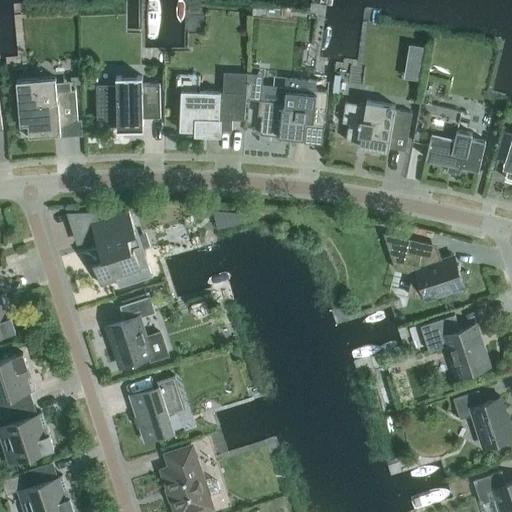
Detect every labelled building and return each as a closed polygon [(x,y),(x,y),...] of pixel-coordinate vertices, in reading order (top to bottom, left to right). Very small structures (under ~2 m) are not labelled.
[(407,60),(423,63),(426,46),(410,43),(407,60)] [(245,119),(248,72),(246,72),(246,76),(224,75),(223,91),(181,89),(180,129),(206,130),(206,127),(218,128),(217,134),(219,134),(219,128),(232,129),(233,119),(245,119)] [(117,129),(143,129),(143,117),(161,116),(160,82),(143,83),(143,75),(116,76),(116,83),(96,84),(97,125),(117,125),(117,129)] [(29,135),(61,132),(60,120),(78,118),(75,89),(57,90),(55,76),(17,79),(21,121),(18,121),(19,124),(28,123),(29,135)] [(328,90),(284,86),(282,101),(260,99),(258,115),(262,115),(260,133),(303,138),(305,120),(325,121),(328,90)] [(395,109),(396,105),(367,100),(366,104),(346,100),(342,121),(349,122),(346,139),(360,141),(359,145),(388,150),(389,146),(406,149),(413,111),(395,109)] [(472,133),(459,130),(464,110),(422,101),(413,140),(429,144),(426,157),(450,163),(449,166),(460,169),(460,166),(479,170),(486,140),(472,137),(472,133)] [(98,245),(83,249),(87,263),(93,261),(100,284),(121,277),(123,283),(118,285),(119,286),(153,275),(144,248),(135,251),(134,247),(132,247),(128,236),(137,233),(129,210),(91,222),(98,245)] [(242,211),(231,211),(235,222),(245,220),(242,211)] [(431,243),(383,231),(395,268),(414,273),(409,294),(426,299),(449,291),(463,294),(468,271),(459,269),(454,254),(437,260),(431,243)] [(0,334),(16,330),(4,294),(0,294),(0,334)] [(121,365),(149,356),(150,361),(169,355),(161,329),(145,335),(139,317),(156,312),(150,295),(120,305),(124,319),(107,325),(121,365)] [(490,365),(476,323),(460,328),(455,313),(421,324),(429,350),(447,344),(457,376),(490,365)] [(35,388),(23,352),(0,359),(0,412),(27,403),(24,392),(35,388)] [(130,394),(145,440),(174,430),(169,413),(185,408),(175,374),(157,380),(158,385),(130,394)] [(474,414),(484,446),(511,436),(511,433),(500,396),(483,402),(479,389),(453,397),(460,418),(474,414)] [(31,415),(27,403),(0,412),(0,424),(12,461),(54,447),(42,412),(31,415)] [(176,511),(194,511),(211,506),(192,446),(167,454),(171,467),(162,469),(167,482),(166,482),(173,505),(174,505),(176,511)] [(52,478),(47,463),(1,478),(6,493),(21,488),(28,511),(69,511),(74,510),(63,474),(52,478)] [(511,511),(511,481),(506,483),(502,470),(473,479),(481,503),(497,497),(501,511),(511,511)]
